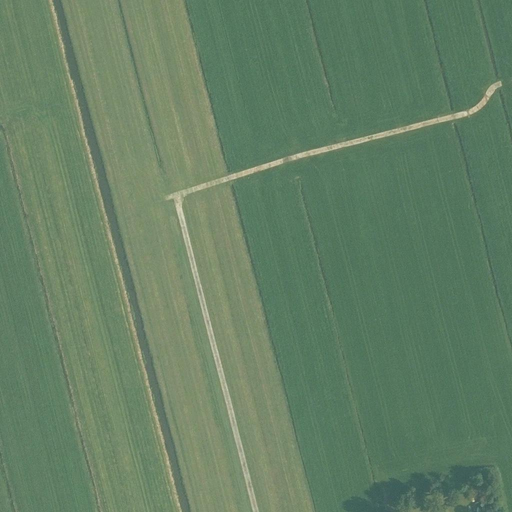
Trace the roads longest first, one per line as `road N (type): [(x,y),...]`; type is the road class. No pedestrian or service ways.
road 1 (track): [(0,177),(175,195),(475,110),(501,83)]
road 2 (track): [(255,511),(175,195)]
